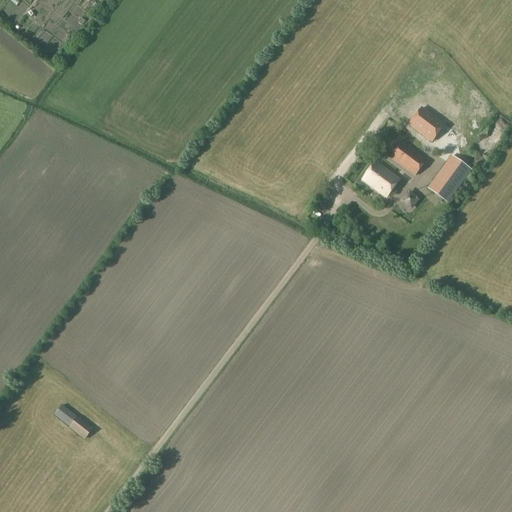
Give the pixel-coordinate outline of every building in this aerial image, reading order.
[(429,41),(424,48),(442,62),(448,55),(429,41)] [(422,108),(409,125),(432,142),(444,125),(422,108)] [(448,201),(470,171),(453,158),(430,189),(448,201)] [(386,198),(398,180),(377,164),(363,180),(386,198)] [(68,425),(74,417),(61,408),(55,416),(68,425)]
